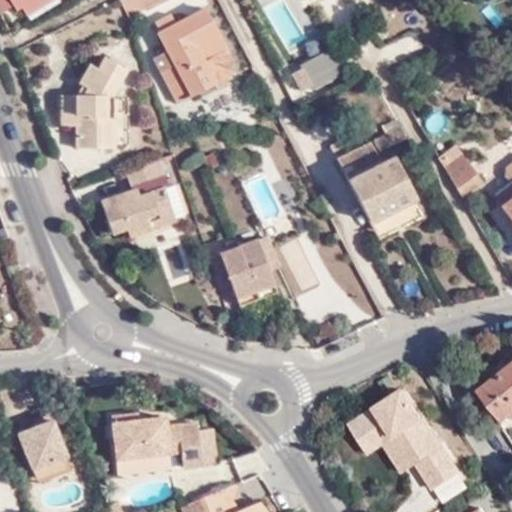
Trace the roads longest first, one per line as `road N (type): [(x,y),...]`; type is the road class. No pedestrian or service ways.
road 1 (residential): [(0,104),(47,237),(102,332)]
road 2 (residential): [(511,487),(407,339)]
road 3 (residential): [(245,384),(102,332)]
road 4 (residential): [(407,339),(290,386)]
